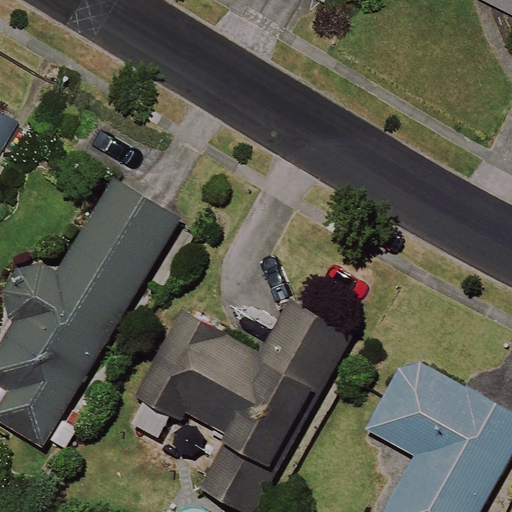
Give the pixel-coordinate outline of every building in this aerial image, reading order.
[(511,0),(491,0),(511,10),(511,0)] [(0,154),(20,121),(0,108),(0,154)] [(2,312),(19,324),(1,353),(0,351),(0,417),(47,447),(186,222),(120,181),(60,279),(31,261),(2,312)] [(192,312),(143,400),(185,423),(191,412),(234,436),(205,489),(246,511),(256,511),(354,335),(295,302),(267,353),(192,312)] [(484,511),(511,455),(511,410),(410,360),(375,433),(419,455),(391,511),(484,511)]
